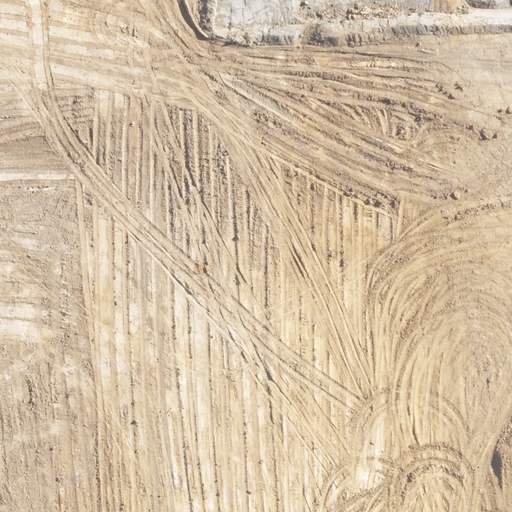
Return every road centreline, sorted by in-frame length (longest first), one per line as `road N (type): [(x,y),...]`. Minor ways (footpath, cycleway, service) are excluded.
road 1 (unclassified): [(384,85),(413,511)]
road 2 (unclassified): [(511,80),(384,85)]
